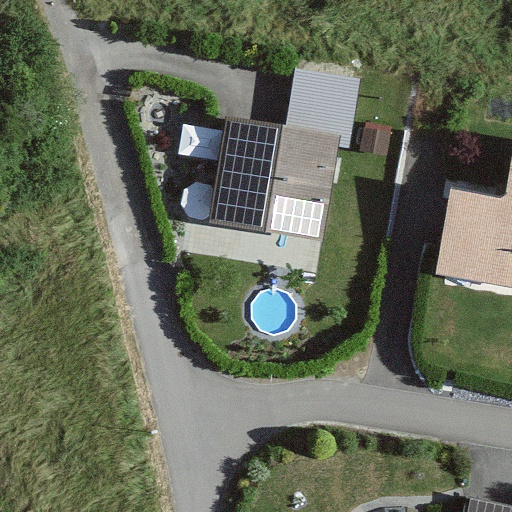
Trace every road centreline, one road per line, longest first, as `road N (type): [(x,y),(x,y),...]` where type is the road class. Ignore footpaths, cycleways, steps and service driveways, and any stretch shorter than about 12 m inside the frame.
road 1 (residential): [(67,31),(192,446)]
road 2 (residential): [(511,427),(324,401),(255,415),(192,446)]
